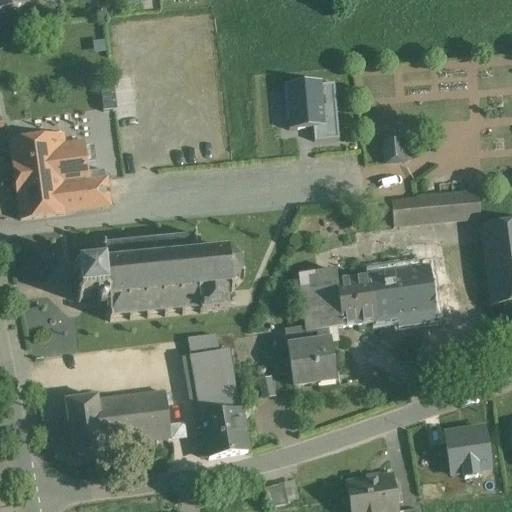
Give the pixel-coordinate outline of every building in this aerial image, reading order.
[(0,0),(0,14),(33,9),(31,0),(0,0)] [(287,128),(324,125),(321,83),(284,86),(287,128)] [(51,136),(7,142),(18,222),(63,216),(62,213),(58,188),(53,148),(51,136)] [(397,137),(378,139),(381,163),(400,161),(397,137)] [(83,144),(53,148),(58,188),(88,184),(88,181),(83,144)] [(88,184),(58,188),(62,213),(109,207),(105,179),(88,181),(88,184)] [(478,195),(402,202),(404,227),(480,220),(478,195)] [(402,202),(390,203),(392,229),(404,227),(402,202)] [(511,223),(481,228),(491,307),(511,304),(511,223)] [(174,242),(160,243),(159,239),(157,239),(157,243),(142,245),(142,241),(139,241),(140,245),(125,247),(125,242),(122,243),(122,247),(105,248),(105,244),(102,244),(102,249),(98,250),(98,253),(102,252),(104,267),(103,267),(103,268),(100,268),(100,272),(80,274),(74,269),(72,272),(77,277),(79,297),(74,302),(77,305),(82,300),(95,298),(96,307),(106,306),(107,316),(103,317),(104,319),(107,319),(108,319),(109,323),(111,323),(111,319),(128,318),(128,322),(131,321),(131,317),(146,316),(147,320),(149,320),(149,316),(164,314),(164,318),(167,318),(167,314),(181,313),(181,316),(184,316),(184,312),(199,311),(199,315),(202,315),(202,313),(228,311),(226,290),(229,290),(231,293),(233,292),(231,289),(239,280),(243,281),(243,278),(240,277),(239,265),(242,263),(241,261),(237,263),(228,256),(229,252),(227,251),(225,255),(212,257),(212,253),(209,253),(209,257),(197,258),(196,243),(200,243),(200,240),(196,240),(195,240),(195,236),(192,236),(192,240),(177,242),(177,238),(174,238),(174,242)] [(429,270),(352,279),(358,325),(398,320),(399,327),(435,323),(429,270)] [(334,271),(296,275),(303,332),(330,329),(358,325),(352,279),(335,281),(334,271)] [(330,329),(303,332),(306,351),(332,349),(330,329)] [(214,337),(187,340),(190,359),(217,354),(214,337)] [(306,351),(283,353),(287,392),(320,389),(319,382),(335,380),(332,349),(306,351)] [(190,359),(189,359),(206,460),(245,454),(239,414),(231,415),(220,354),(217,354),(190,359)] [(164,395),(96,403),(102,447),(169,439),(164,395)] [(96,397),(63,401),(70,455),(102,451),(102,447),(96,403),(96,397)] [(397,511),(392,479),(346,486),(349,511),(397,511)] [(282,485),(263,490),(269,509),(287,505),(282,485)]
